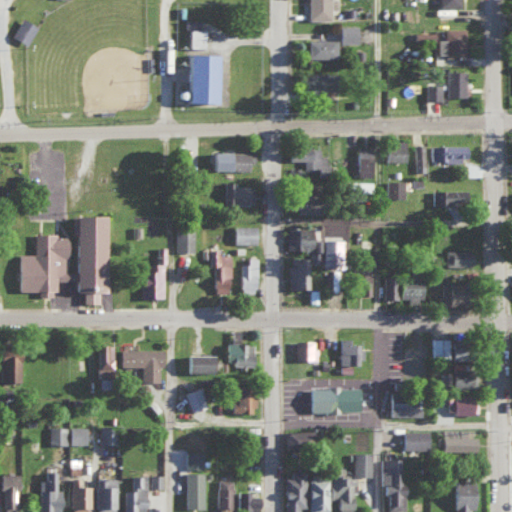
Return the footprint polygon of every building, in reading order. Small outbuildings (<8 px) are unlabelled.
[(328,19),(327,0),(305,0),(306,19),(328,19)] [(34,24),(18,17),(10,37),(26,44),(34,24)] [(356,25),(336,24),(336,42),(356,43),(356,25)] [(436,56),(463,55),(463,27),(443,27),(443,38),(435,38),(436,56)] [(202,47),(202,29),(185,29),(184,47),(202,47)] [(306,58),(335,57),(334,39),(305,39),(306,58)] [(181,102),(211,103),(212,55),(182,54),(181,102)] [(444,96),(462,96),(462,70),(443,70),(444,96)] [(320,100),(320,90),(333,90),(334,73),(299,72),(299,100),(320,100)] [(437,99),(438,84),(424,84),(423,99),(437,99)] [(382,141),(382,161),(403,160),(402,140),(382,141)] [(324,155),(317,154),(317,147),(308,147),(308,142),(286,142),(286,159),(301,160),(301,168),(323,168),(324,155)] [(421,144),(411,144),(412,167),(422,166),(421,144)] [(463,144),(428,145),(429,161),(463,160),(463,144)] [(354,176),(368,176),(368,147),(354,147),(354,176)] [(250,152),(208,151),(207,169),(250,170),(250,152)] [(401,198),(401,180),(384,180),(384,198),(401,198)] [(251,186),(234,186),(234,181),(222,181),(222,202),(250,203),(251,186)] [(370,182),(345,181),(345,190),(370,191),(370,182)] [(308,211),(307,184),(288,185),(289,211),(308,211)] [(462,188),(430,189),(430,203),(463,202),(462,188)] [(102,216),(71,215),(70,270),(63,270),(64,233),(31,232),(31,252),(15,251),(14,289),(36,289),(36,294),(51,294),(51,279),(70,279),(70,289),(79,289),(79,301),(95,301),(95,289),(100,289),(102,216)] [(254,224),(231,225),(231,242),(254,242),(254,224)] [(283,226),(284,249),(308,248),(307,225),(283,226)] [(173,250),(191,249),(191,228),(173,228),(173,250)] [(319,265),(331,265),(330,244),(333,244),(333,238),(318,238),(319,265)] [(161,245),(156,245),(156,261),(143,261),(143,269),(137,269),(137,295),(160,296),(161,245)] [(216,247),(207,247),(207,264),(210,264),(210,290),(226,290),(226,264),(216,264),(216,247)] [(443,265),(471,265),(471,249),(444,249),(443,265)] [(286,287),(305,286),(305,255),(286,256),(286,287)] [(253,291),(254,256),(244,256),(244,262),(237,262),(236,291),(253,291)] [(368,266),(350,265),(349,293),(367,294),(368,266)] [(380,272),(380,298),(418,299),(418,273),(380,272)] [(439,280),(439,302),(461,302),(461,280),(439,280)] [(358,363),(358,342),(346,342),(346,337),(337,336),(336,363),(358,363)] [(447,336),(428,337),(429,358),(447,358),(456,358),(455,341),(447,341),(447,336)] [(313,358),(313,338),(292,339),(292,358),(313,358)] [(221,362),(250,363),(251,342),(221,341),(221,362)] [(110,375),(111,343),(95,343),(94,374),(110,375)] [(157,365),(161,365),(161,348),(117,347),(117,365),(139,365),(139,379),(156,380),(157,365)] [(0,348),(0,381),(16,382),(17,349),(0,348)] [(208,352),(182,353),(183,370),(208,370),(208,352)] [(472,367),(462,366),(462,362),(449,361),(449,370),(443,370),(443,384),(471,385),(472,367)] [(227,384),(226,410),(250,411),(250,385),(227,384)] [(183,390),(189,410),(205,405),(198,385),(183,390)] [(356,410),(356,385),(306,386),(306,411),(356,410)] [(386,414),(416,414),(415,391),(385,392),(386,414)] [(472,394),(444,395),(444,412),(472,411),(472,394)] [(8,427),(0,425),(0,439),(6,440),(8,427)] [(46,443),(65,443),(65,425),(46,425),(46,443)] [(66,442),(84,443),(85,425),(66,425),(66,442)] [(114,442),(114,425),(97,425),(97,442),(114,442)] [(399,447),(424,447),(425,429),(400,428),(399,447)] [(472,435),(463,435),(463,428),(438,428),(438,448),(472,449),(472,435)] [(368,474),(368,451),(351,450),(351,474),(368,474)] [(384,509),(399,509),(399,457),(377,456),(377,493),(384,493),(384,509)] [(305,510),(326,510),(326,498),(333,498),(333,511),(350,511),(350,475),(338,475),(338,465),(325,465),(325,472),(305,472),(305,510)] [(53,470),(42,469),(42,478),(36,478),(35,509),(58,510),(58,489),(53,489),(53,470)] [(302,469),(282,469),(283,511),(296,511),(296,505),(303,505),(302,469)] [(200,471),(181,471),(182,507),(201,506),(200,471)] [(16,472),(0,472),(0,509),(15,510),(16,472)] [(160,473),(148,473),(147,487),(159,487),(160,473)] [(120,489),(121,510),(144,510),(143,474),(128,474),(128,488),(120,489)] [(88,484),(77,484),(77,477),(68,476),(67,510),(87,511),(88,484)] [(113,477),(94,476),(94,510),(113,510),(113,477)] [(448,479),(450,511),(472,510),(470,477),(448,479)] [(214,506),(229,506),(229,478),(214,478),(214,506)] [(256,511),(256,495),(246,494),(246,490),(233,489),(232,510),(256,511)]
